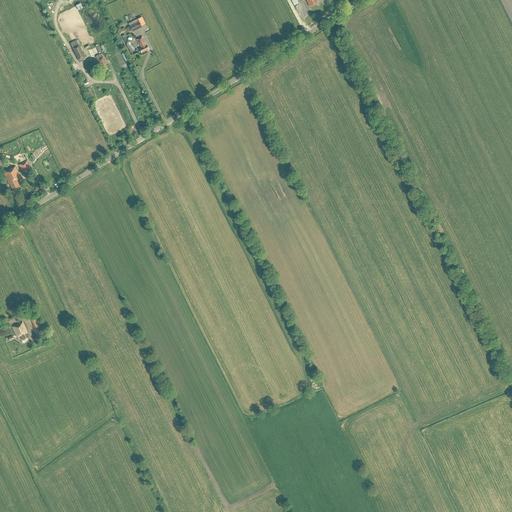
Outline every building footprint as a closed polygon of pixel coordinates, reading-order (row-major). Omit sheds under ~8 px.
[(75,27),(83,22),(77,13),(69,19),(72,23),(69,25),(75,34),(78,32),(75,27)] [(141,27),(139,22),(129,26),(127,28),(127,29),(130,28),(132,32),(135,31),(135,30),(141,27)] [(142,53),(149,50),(143,37),(136,40),(138,44),(140,48),(139,48),(142,53)] [(76,41),(71,43),(70,44),(72,48),(78,61),(85,58),(79,45),(78,45),(76,41)] [(106,64),(105,62),(106,61),(104,56),(97,59),(102,72),(108,69),(106,64)] [(18,165),(22,173),(31,169),(27,161),(18,165)] [(21,179),(15,166),(3,172),(9,185),(10,185),(12,190),(20,187),(17,181),(21,179)] [(37,317),(31,320),(34,328),(41,326),(37,317)] [(27,333),(22,322),(12,327),(17,337),(20,336),(22,341),(28,338),(26,333),(27,333)]
